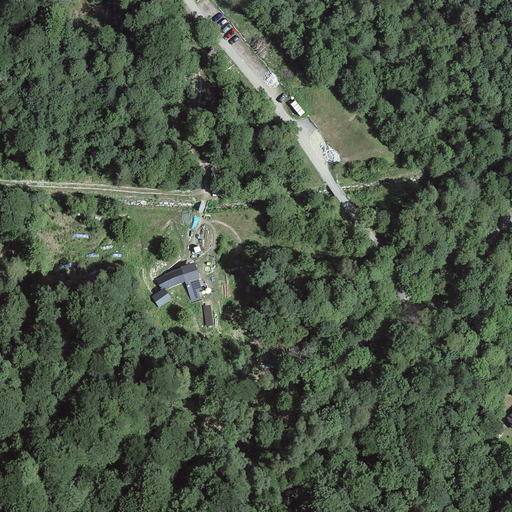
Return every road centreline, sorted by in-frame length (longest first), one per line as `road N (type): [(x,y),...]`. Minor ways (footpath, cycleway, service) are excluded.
road 1 (residential): [(185,0),(332,181),(415,308),(437,307),(511,219)]
road 2 (track): [(192,8),(200,83),(194,128),(213,182),(191,246)]
